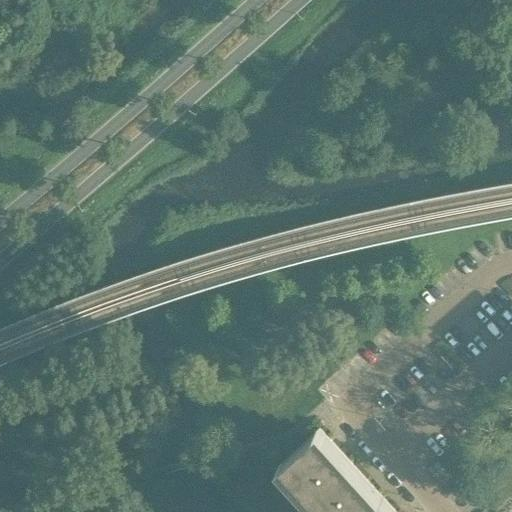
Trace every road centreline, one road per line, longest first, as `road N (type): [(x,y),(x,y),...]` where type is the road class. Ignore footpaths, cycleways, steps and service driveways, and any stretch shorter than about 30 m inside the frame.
road 1 (primary): [(0,261),(300,0)]
road 2 (primary): [(258,0),(0,220)]
road 3 (residential): [(395,456),(511,348)]
